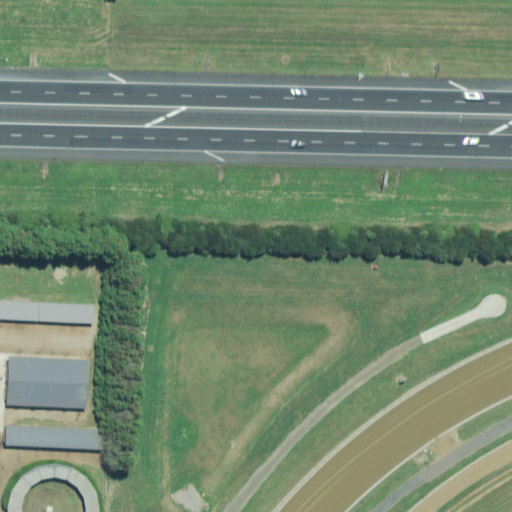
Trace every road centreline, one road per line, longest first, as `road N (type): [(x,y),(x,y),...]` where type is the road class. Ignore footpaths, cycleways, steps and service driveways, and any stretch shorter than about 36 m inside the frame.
road 1 (motorway): [(0,89),(511,102)]
road 2 (motorway): [(511,145),(0,132)]
